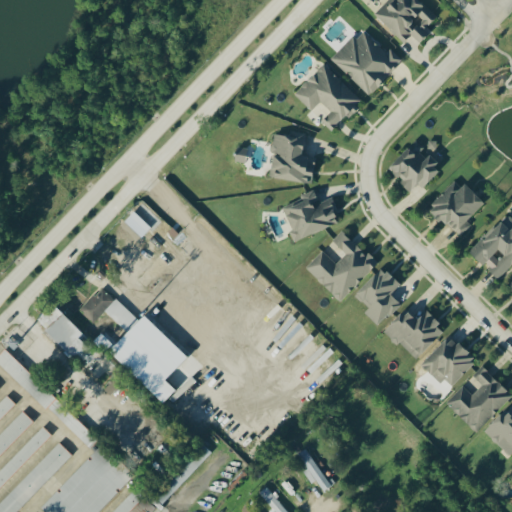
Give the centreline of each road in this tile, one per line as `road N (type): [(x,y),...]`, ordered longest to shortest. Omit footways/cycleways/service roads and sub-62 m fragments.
road 1 (secondary): [(0,323),(310,0)]
road 2 (secondary): [(280,0),(0,290)]
road 3 (residential): [(509,0),(373,143),(366,180)]
road 4 (residential): [(366,180),(380,214),(511,344)]
